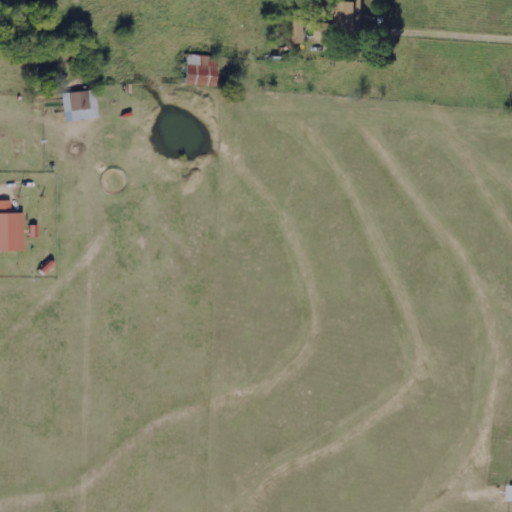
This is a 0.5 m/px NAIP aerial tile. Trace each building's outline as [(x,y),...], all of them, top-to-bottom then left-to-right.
[(364,3),(346,3),(347,31),(364,31),(364,3)] [(306,21),(295,21),(295,45),(307,44),(306,21)] [(319,42),(334,42),(335,24),(320,24),(319,42)] [(187,86),(218,87),(219,57),(188,56),(187,86)] [(63,95),(65,114),(99,109),(96,90),(63,95)] [(0,252),(25,251),(24,214),(0,214),(0,252)]
